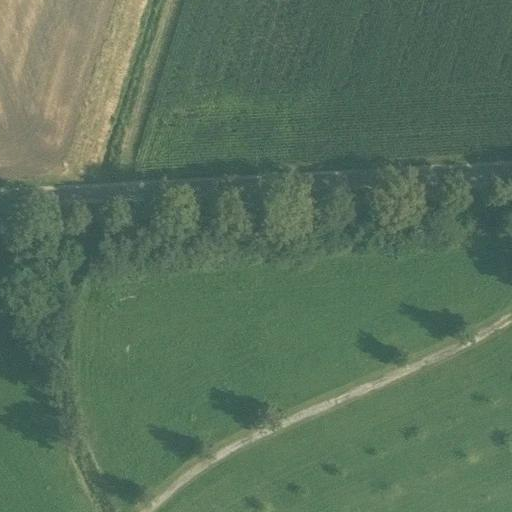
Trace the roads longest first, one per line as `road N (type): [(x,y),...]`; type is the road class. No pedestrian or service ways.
road 1 (unclassified): [(511,171),(0,199)]
road 2 (track): [(511,317),(220,454),(146,511)]
